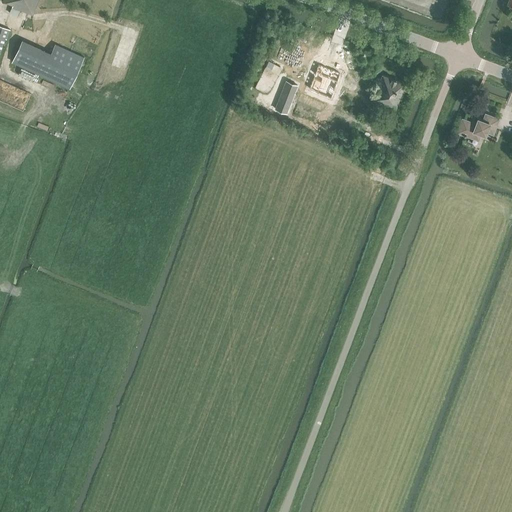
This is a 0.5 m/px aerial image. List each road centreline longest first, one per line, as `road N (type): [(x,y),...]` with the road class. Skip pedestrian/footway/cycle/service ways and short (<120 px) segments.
road 1 (unclassified): [(283,511),(458,58)]
road 2 (tertiary): [(458,58),(305,0)]
road 3 (track): [(132,32),(68,14),(15,22)]
